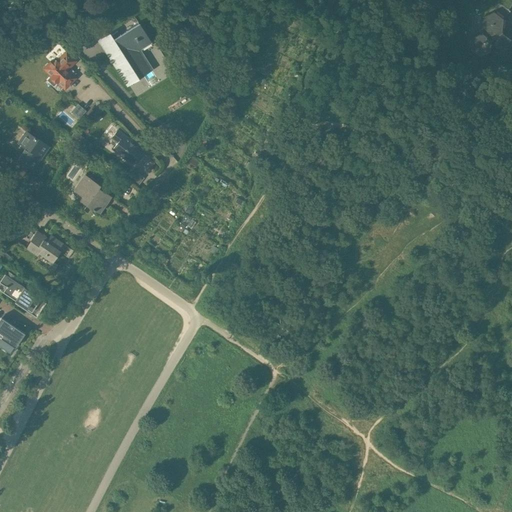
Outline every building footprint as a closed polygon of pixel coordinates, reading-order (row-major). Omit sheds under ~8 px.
[(499,15),(494,12),(484,16),(483,28),(484,28),(485,28),(488,30),(484,34),(483,34),(473,38),(472,49),(481,55),(491,51),(491,43),(496,44),(496,45),(503,50),(510,47),(511,39),(503,33),(505,32),(506,17),(501,13),(499,15)] [(60,27),(72,45),(84,37),(72,19),(60,27)] [(269,22),(264,20),(261,27),(266,30),(269,22)] [(109,37),(108,34),(97,41),(126,86),(153,68),(140,50),(149,44),(136,22),(117,35),(115,33),(109,37)] [(51,61),(45,67),(51,74),(46,79),(54,86),(59,82),(66,88),(76,77),(68,69),(76,61),(67,51),(54,64),(51,61)] [(359,70),(355,78),(361,81),(365,73),(359,70)] [(76,103),(71,112),(80,118),(86,108),(76,103)] [(214,113),(211,119),(218,123),(221,117),(214,113)] [(133,164),(138,157),(136,155),(141,150),(131,142),(132,140),(118,129),(112,137),(118,142),(113,149),(133,164)] [(78,141),(82,136),(75,131),(71,136),(78,141)] [(24,146),(15,161),(23,167),(25,164),(33,170),(49,146),(27,132),(19,143),(24,146)] [(201,138),(198,144),(203,147),(207,141),(201,138)] [(86,175),(75,190),(89,200),(87,203),(93,208),(92,209),(95,211),(96,210),(100,212),(111,196),(98,188),(100,185),(86,175)] [(32,240),(27,247),(38,255),(40,252),(53,262),(60,251),(59,250),(63,243),(51,234),(48,238),(37,230),(30,239),(32,240)] [(6,262),(11,256),(5,251),(0,257),(6,262)] [(0,280),(0,282),(6,287),(3,292),(27,308),(32,301),(36,304),(40,298),(4,273),(0,280)] [(0,336),(15,347),(24,333),(17,328),(6,321),(2,327),(0,325),(0,336)]
